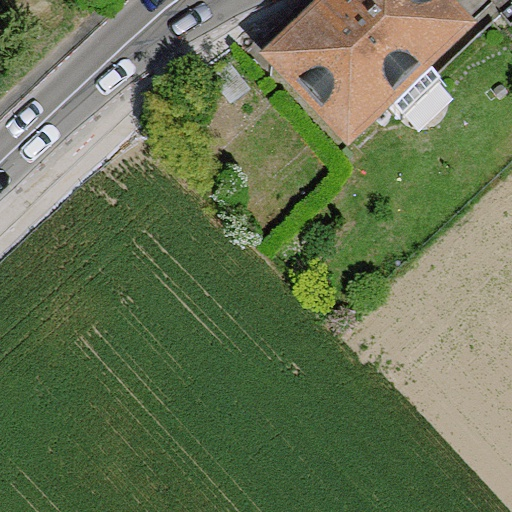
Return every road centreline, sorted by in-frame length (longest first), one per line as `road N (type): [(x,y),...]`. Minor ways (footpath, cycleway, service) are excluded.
road 1 (secondary): [(90,85),(245,0)]
road 2 (secondary): [(0,171),(90,85)]
